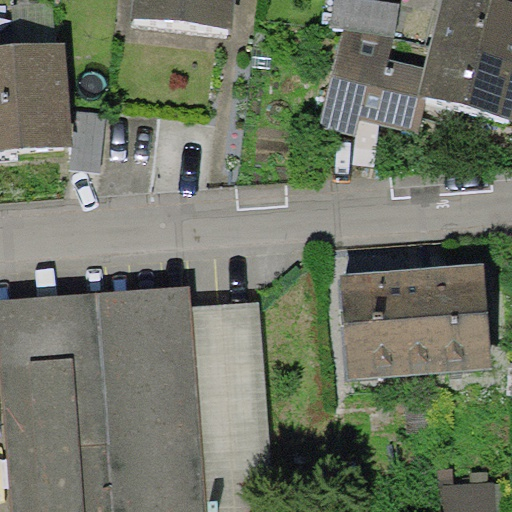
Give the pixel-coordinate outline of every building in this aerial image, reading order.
[(246,0),(147,0),(145,28),(243,38),(246,0)] [(400,43),(405,7),(353,0),(339,0),(335,34),(346,36),(400,43)] [(511,127),(511,17),(454,4),(430,109),(511,127)] [(323,131),(360,139),(365,124),(423,139),(430,109),(420,69),(395,63),(400,43),(346,36),(323,131)] [(74,49),(0,54),(0,163),(82,157),(74,49)] [(484,273),(348,280),(354,395),(489,388),(484,273)] [(0,307),(0,386),(11,511),(280,511),(258,283),(0,307)] [(488,511),(487,485),(442,487),(443,511),(488,511)]
